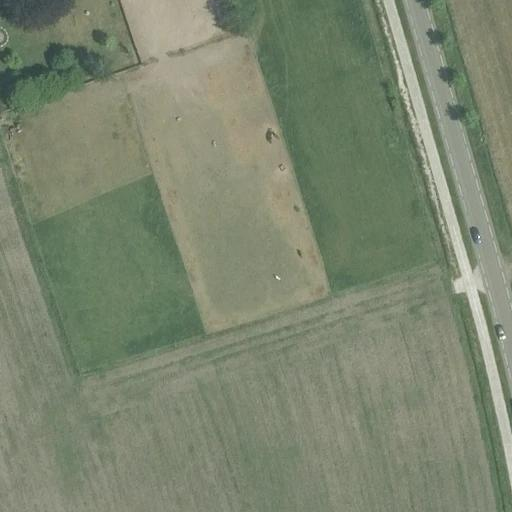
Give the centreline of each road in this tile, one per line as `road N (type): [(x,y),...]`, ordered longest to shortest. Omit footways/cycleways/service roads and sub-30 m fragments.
road 1 (secondary): [(415,0),(511,350)]
road 2 (residential): [(44,511),(372,421)]
road 3 (residential): [(372,421),(494,387)]
